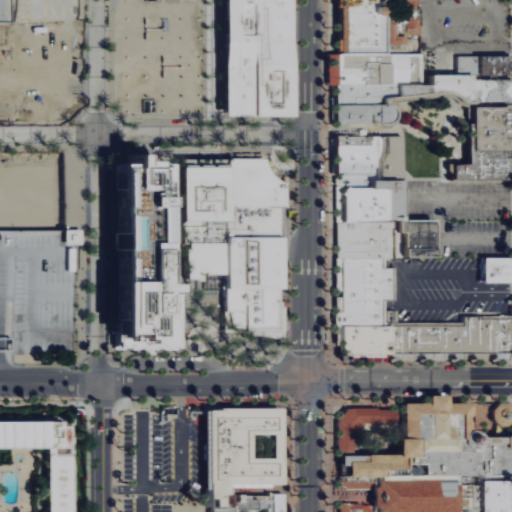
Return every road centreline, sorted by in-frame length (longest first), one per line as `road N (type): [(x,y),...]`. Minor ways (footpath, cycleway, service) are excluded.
road 1 (residential): [(103,511),(98,0)]
road 2 (secondary): [(308,0),(308,381)]
road 3 (residential): [(0,382),(308,381)]
road 4 (residential): [(100,138),(308,138)]
road 5 (secondary): [(308,381),(511,379)]
road 6 (secondary): [(308,381),(308,511)]
